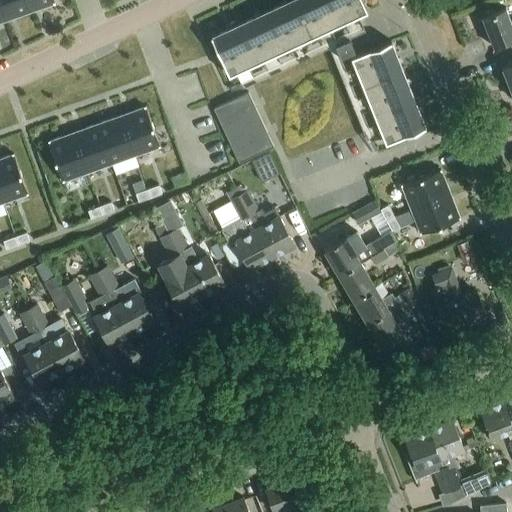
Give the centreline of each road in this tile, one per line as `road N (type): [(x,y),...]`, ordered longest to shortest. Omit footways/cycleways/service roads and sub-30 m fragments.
road 1 (residential): [(0,436),(296,278),(314,287),(384,402)]
road 2 (residential): [(102,511),(354,415)]
road 3 (tertiary): [(0,82),(174,0)]
road 4 (residential): [(478,163),(413,0)]
road 5 (residential): [(384,402),(511,356)]
